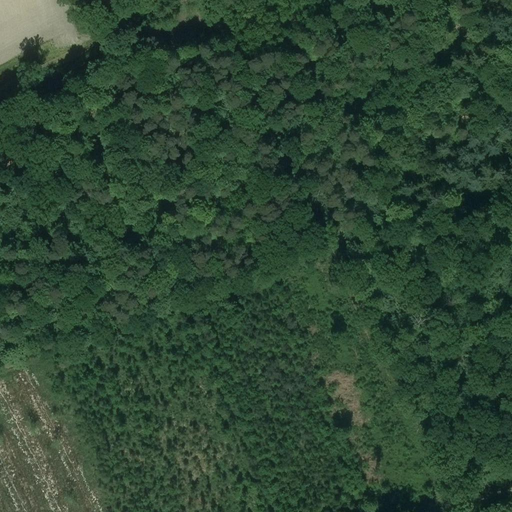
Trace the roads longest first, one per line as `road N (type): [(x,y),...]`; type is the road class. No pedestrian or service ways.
road 1 (track): [(0,366),(438,207),(511,200)]
road 2 (track): [(0,108),(172,26)]
